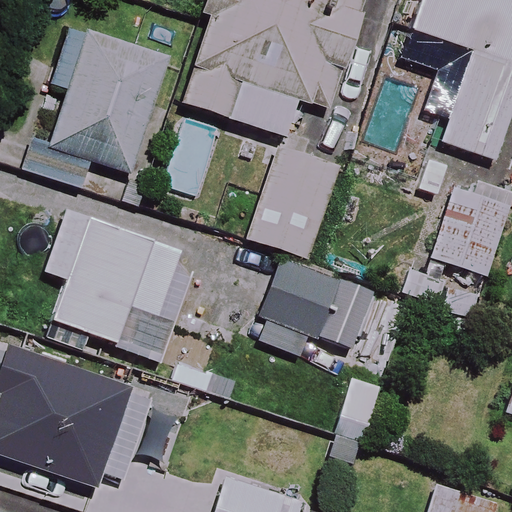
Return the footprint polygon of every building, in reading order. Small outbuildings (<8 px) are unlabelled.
[(363,0),(212,0),(177,106),(228,123),(240,86),(325,114),(363,0)] [(511,0),(417,0),(398,61),(433,72),(420,111),(446,119),(437,146),(496,164),(511,112),(511,0)] [(65,91),(47,152),(30,147),(22,174),(86,193),(94,166),(131,177),(166,61),(65,31),(49,86),(65,91)] [(335,171),(274,150),(244,242),(304,263),(335,171)] [(498,207),(451,192),(429,262),(477,277),(498,207)] [(179,253),(63,213),(41,275),(62,283),(47,325),(113,348),(127,308),(156,318),(179,253)] [(333,285),(278,267),(258,324),(313,343),(333,285)] [(432,309),(442,284),(404,270),(394,295),(432,309)] [(135,394),(9,350),(0,374),(0,458),(101,494),(135,394)] [(511,387),(503,415),(511,418),(511,387)] [(300,511),(304,501),(228,475),(215,511),(300,511)] [(496,511),(499,506),(433,485),(424,511),(496,511)]
